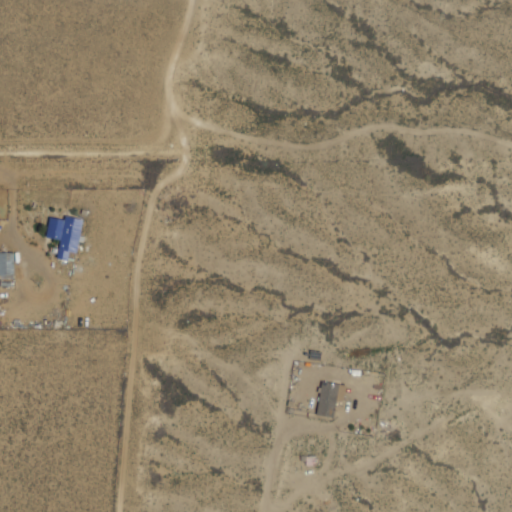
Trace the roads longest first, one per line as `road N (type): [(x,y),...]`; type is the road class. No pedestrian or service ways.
road 1 (track): [(125,511),(153,179),(196,0)]
road 2 (track): [(0,153),(160,152)]
